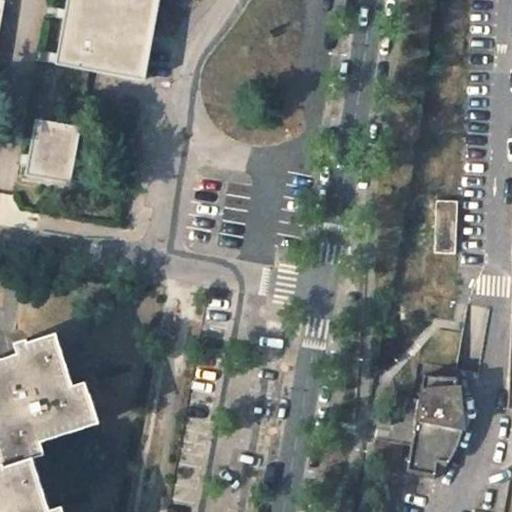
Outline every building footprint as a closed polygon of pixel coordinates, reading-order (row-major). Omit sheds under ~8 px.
[(143,78),(157,0),(67,0),(56,60),(89,67),(143,78)] [(25,173),(68,181),(78,125),(35,118),(25,173)] [(433,252),(454,252),(455,200),(435,200),(433,252)] [(460,262),(437,261),(436,295),(458,299),(460,262)] [(28,341),(30,347),(32,353),(0,363),(0,436),(9,465),(38,454),(35,443),(99,420),(90,393),(79,396),(58,332),(28,341)] [(457,378),(423,375),(406,471),(434,480),(438,461),(441,441),(458,444),(463,431),(463,419),(463,407),(461,393),(459,385),(457,378)] [(455,449),(458,444),(441,441),(438,461),(448,463),(451,459),(453,454),(455,449)] [(9,465),(11,471),(12,476),(0,480),(0,511),(56,511),(38,454),(9,465)]
